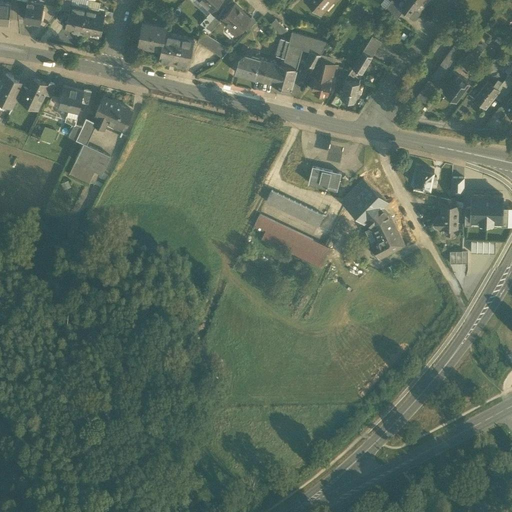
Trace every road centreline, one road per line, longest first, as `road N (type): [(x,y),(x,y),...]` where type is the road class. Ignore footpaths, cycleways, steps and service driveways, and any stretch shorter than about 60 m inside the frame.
road 1 (secondary): [(511,265),(457,352),(308,511)]
road 2 (tertiary): [(370,130),(112,70)]
road 3 (secondary): [(511,406),(310,511)]
road 4 (residential): [(370,130),(455,291)]
road 5 (residential): [(370,130),(372,113),(456,0)]
road 6 (tertiary): [(488,157),(370,130)]
